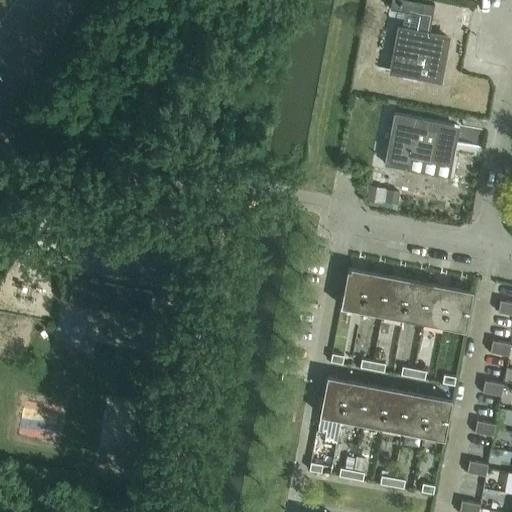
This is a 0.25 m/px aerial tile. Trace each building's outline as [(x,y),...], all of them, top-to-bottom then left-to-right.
[(391,0),(390,9),(421,15),(424,2),(410,0),(391,0)] [(392,71),(404,73),(440,80),(448,37),(429,34),(429,36),(418,34),(418,32),(400,28),(392,71)] [(452,165),(455,149),(449,148),(454,124),(394,113),(394,114),(397,115),(388,164),(385,163),(385,164),(407,168),(409,157),(452,165)] [(370,187),(368,201),(369,201),(384,204),(384,203),(386,190),(370,187)] [(387,191),(385,203),(397,205),(399,193),(387,191)] [(125,209),(122,224),(145,229),(148,213),(125,209)] [(341,306),(362,310),(369,271),(349,267),(341,306)] [(389,275),(369,271),(362,310),(382,314),(389,275)] [(410,279),(389,275),(382,314),(403,318),(410,279)] [(153,293),(104,283),(74,277),(69,303),(148,318),(153,293)] [(431,283),(410,279),(403,318),(423,322),(431,283)] [(451,287),(431,283),(423,322),(444,326),(451,287)] [(472,291),(451,287),(444,326),(465,330),(472,291)] [(507,313),(509,301),(500,300),(498,312),(507,313)] [(500,354),(502,342),(492,340),(490,352),(500,354)] [(511,344),(502,342),(500,354),(509,355),(510,348),(511,344)] [(342,364),(344,356),(332,353),(330,361),(342,364)] [(372,369),(373,361),(361,359),(360,367),(372,369)] [(384,372),(385,363),(373,361),(372,369),(384,372)] [(412,377),(414,369),(402,367),(400,375),(412,377)] [(424,379),(426,371),(414,369),(412,377),(424,379)] [(454,385),(456,377),(444,375),(443,383),(454,385)] [(320,415),(341,419),(348,380),(328,376),(320,415)] [(369,384),(348,380),(341,419),(361,422),(369,384)] [(492,394),(494,382),(484,380),(482,392),(492,394)] [(503,383),(494,382),(492,394),(501,395),(503,388),(503,383)] [(389,388),(369,384),(361,422),(382,426),(389,388)] [(409,391),(389,388),(382,426),(402,430),(409,391)] [(430,395),(409,391),(402,430),(423,434),(430,395)] [(451,399),(439,397),(430,395),(423,434),(444,438),(451,399)] [(484,434),(486,422),(477,420),(474,432),(484,434)] [(496,424),(486,422),(484,434),(493,436),(495,428),(496,424)] [(476,474),(479,462),(469,460),(467,472),(476,474)] [(321,472),(323,464),(311,462),(309,470),(321,472)] [(488,464),(479,462),(476,474),(486,476),(487,468),(488,464)] [(351,478),(352,470),(340,468),(339,476),(351,478)] [(363,480),(364,472),(352,470),(351,478),(363,480)] [(391,486),(393,478),(381,475),(379,483),(391,486)] [(403,488),(405,480),(393,478),(391,486),(403,488)] [(434,494),(435,486),(423,483),(421,491),(434,494)] [(459,511),(468,511),(471,502),(461,500),(459,511)] [(480,504),(471,502),(468,511),(478,511),(479,508),(480,504)]
